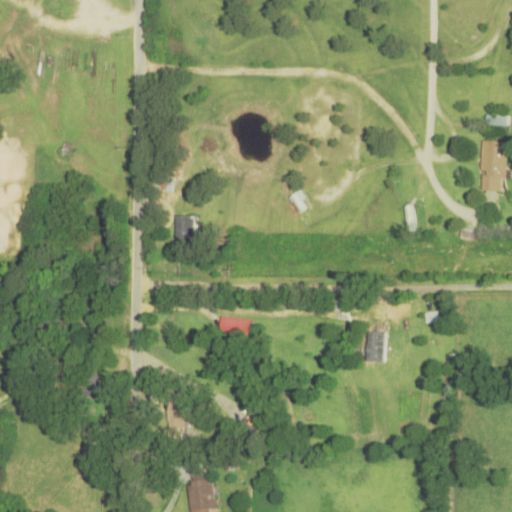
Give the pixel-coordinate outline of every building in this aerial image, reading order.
[(481,191),(505,192),(506,142),(482,141),(481,191)] [(414,185),(401,185),(403,229),(416,228),(414,185)] [(175,216),(175,251),(194,251),(194,216),(175,216)] [(99,375),(78,375),(78,396),(99,396),(99,375)] [(168,435),(187,435),(187,403),(168,403),(168,435)] [(258,427),(250,417),(242,423),(250,433),(258,427)] [(191,472),(192,481),(187,481),(190,511),(215,511),(211,470),(191,472)]
